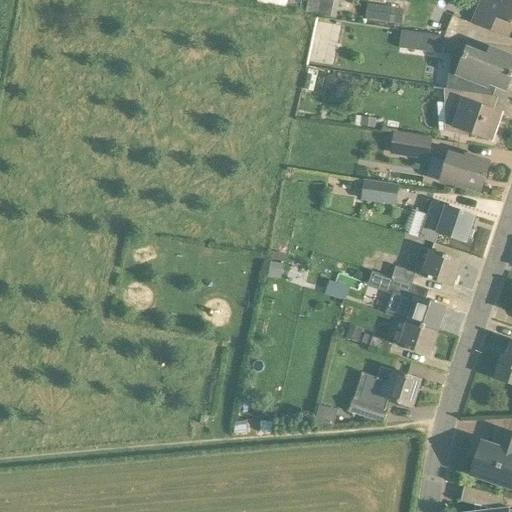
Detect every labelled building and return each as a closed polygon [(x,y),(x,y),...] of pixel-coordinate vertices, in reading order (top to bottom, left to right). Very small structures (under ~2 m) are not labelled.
[(308,0),(306,12),(331,17),(334,0),(308,0)] [(511,0),(481,0),(472,24),(503,37),(508,24),(511,25),(511,0)] [(404,10),(368,5),(366,20),(401,26),(404,10)] [(443,56),(446,38),(403,32),(400,49),(443,56)] [(451,91),(482,96),(485,96),(490,85),(507,92),(511,79),(511,58),(508,57),(507,60),(490,53),(488,58),(468,50),(451,91)] [(480,107),(482,96),(451,91),(450,91),(445,90),(445,104),(453,106),(452,118),(456,119),(453,134),(469,138),(470,133),(492,141),(494,138),(496,136),(498,133),(498,130),(498,127),(502,114),(480,107)] [(431,140),(396,135),(393,154),(428,160),(431,140)] [(481,191),(490,164),(467,157),(466,159),(451,154),(442,182),(463,189),(464,186),(481,191)] [(399,187),(365,182),(363,200),(397,205),(399,187)] [(436,245),(440,234),(468,243),(476,217),(433,203),(421,240),(436,245)] [(461,262),(421,249),(417,261),(424,264),(420,276),(452,286),(461,262)] [(396,269),(376,262),(373,274),(413,286),(416,275),(396,269)] [(413,286),(373,274),(369,286),(409,298),(413,286)] [(408,325),(437,335),(445,309),(412,299),(408,311),(412,312),(408,325)] [(401,334),(397,347),(430,357),(437,335),(408,325),(405,335),(401,334)] [(362,348),(369,350),(390,357),(394,345),(366,336),(362,348)] [(511,342),(507,357),(504,356),(495,381),(511,386),(511,342)] [(372,378),(364,404),(386,410),(388,401),(414,409),(422,382),(395,374),(381,370),(378,380),(372,378)] [(390,411),(386,410),(364,404),(354,400),(350,414),(386,424),(390,411)] [(511,489),(511,434),(500,431),(495,447),(490,446),(485,460),(478,458),(472,476),(511,489)] [(511,511),(510,509),(507,509),(505,498),(466,488),(462,503),(475,506),(475,511),(511,511)]
